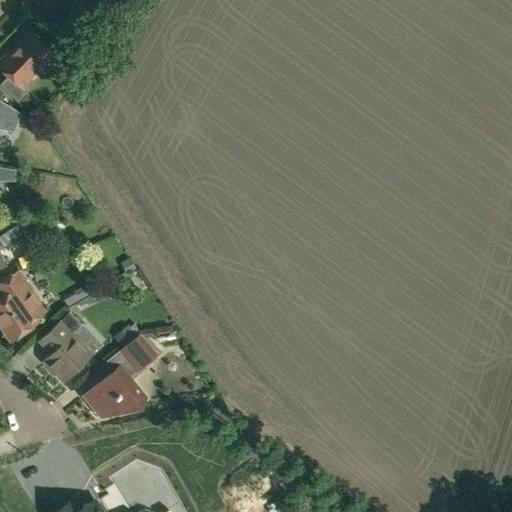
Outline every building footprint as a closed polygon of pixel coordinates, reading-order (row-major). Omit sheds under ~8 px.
[(30,31),(0,61),(0,68),(8,76),(0,84),(0,85),(19,104),(28,94),(21,88),(54,54),(30,31)] [(64,47),(53,58),(59,64),(70,54),(64,47)] [(0,128),(14,131),(21,114),(0,100),(0,128)] [(0,268),(5,267),(0,252),(0,250),(31,231),(23,218),(0,222),(0,268)] [(35,280),(55,273),(51,259),(30,266),(35,280)] [(46,312),(18,272),(0,283),(0,295),(2,298),(0,299),(0,324),(11,341),(36,323),(34,320),(46,312)] [(52,354),(44,361),(64,382),(91,355),(71,335),(82,325),(70,312),(40,341),(52,354)] [(137,372),(156,356),(139,335),(120,351),(128,361),(121,367),(120,366),(83,396),(101,418),(141,408),(146,397),(129,376),(136,371),(137,372)] [(67,504),(54,511),(101,511),(94,501),(81,509),(75,499),(67,504)]
